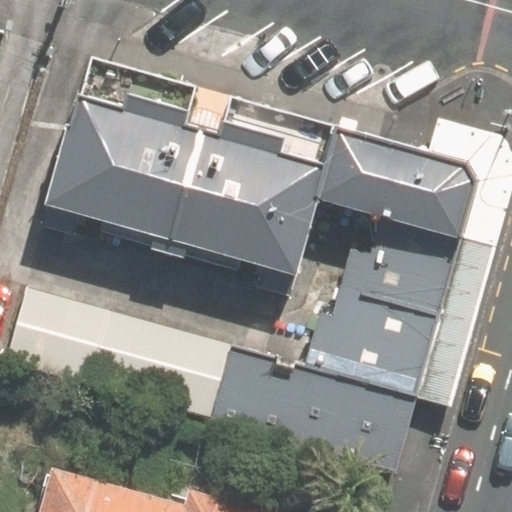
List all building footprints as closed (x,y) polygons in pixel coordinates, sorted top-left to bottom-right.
[(121,107),(77,94),(45,205),(294,275),(317,197),(326,165),(281,152),(286,136),(222,118),(217,134),(182,124),(186,110),(125,93),(121,107)] [(380,214),(461,236),(477,179),(466,159),(335,122),(326,165),(317,197),(380,214)] [(341,287),(439,314),(461,236),(380,214),(373,249),(351,243),(341,287)] [(31,283),(9,361),(395,467),(417,392),(307,361),(31,283)] [(439,314),(341,287),(335,311),(320,308),(307,361),(417,392),(439,314)] [(200,505),(68,470),(56,511),(280,511),(204,491),(200,505)]
